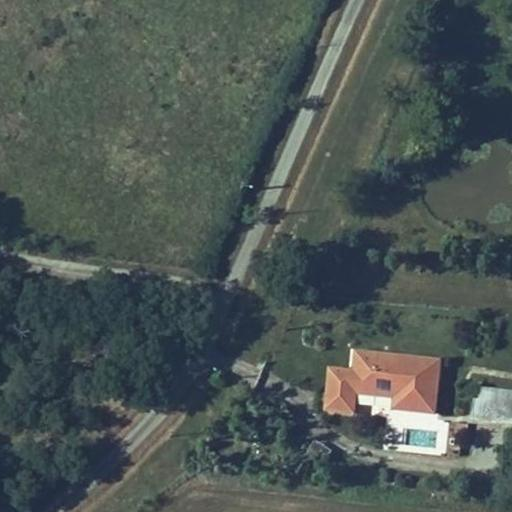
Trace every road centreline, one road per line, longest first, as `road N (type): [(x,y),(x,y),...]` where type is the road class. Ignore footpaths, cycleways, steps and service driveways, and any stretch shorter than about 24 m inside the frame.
road 1 (unclassified): [(363,0),(188,376),(46,511)]
road 2 (unknown): [(226,308),(117,269),(0,247)]
